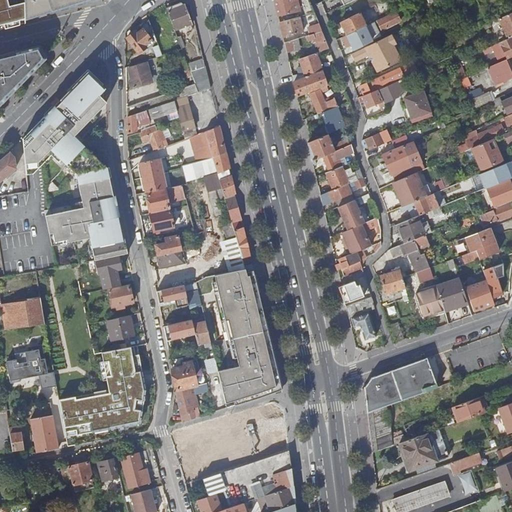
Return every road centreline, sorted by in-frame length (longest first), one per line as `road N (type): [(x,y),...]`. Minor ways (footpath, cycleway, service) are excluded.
road 1 (residential): [(111,16),(114,153),(167,385),(161,431),(183,511)]
road 2 (primary): [(219,0),(311,380)]
road 3 (primary): [(329,376),(242,0)]
road 4 (residential): [(511,313),(329,376)]
road 5 (secondary): [(0,134),(111,16)]
road 6 (primary): [(346,511),(329,376)]
road 7 (primary): [(311,380),(329,511)]
